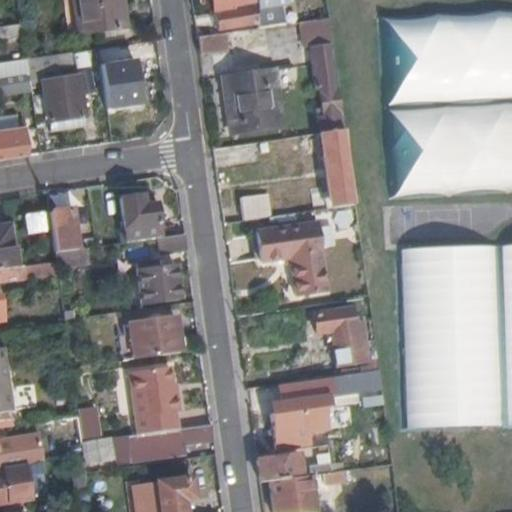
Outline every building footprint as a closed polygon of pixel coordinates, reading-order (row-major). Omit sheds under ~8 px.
[(75,0),(81,37),(124,30),(120,0),(75,0)] [(213,0),(216,16),(256,11),(256,6),(259,5),(258,0),(213,0)] [(256,6),(256,11),(289,7),(287,0),(258,0),(259,5),(256,6)] [(256,11),(216,16),(218,31),(258,25),(256,11)] [(511,13),(382,20),(391,197),(511,190),(511,13)] [(319,121),(321,135),(345,132),(343,117),(329,21),(299,25),(302,48),(309,48),(314,90),(320,92),(323,117),(319,121)] [(0,40),(24,38),(22,23),(0,27),(0,40)] [(196,39),(199,57),(225,53),(223,41),(232,38),(232,34),(196,39)] [(100,52),(101,63),(129,60),(128,49),(100,52)] [(74,78),(71,53),(42,57),(45,82),(42,83),(48,122),(83,116),(77,78),(74,78)] [(45,82),(42,57),(27,59),(29,72),(31,84),(42,83),(45,82)] [(98,68),(107,113),(143,106),(134,61),(98,68)] [(31,84),(29,72),(1,76),(4,96),(32,91),(31,84)] [(273,73),(222,80),(231,136),(280,130),(273,73)] [(85,127),(83,116),(48,122),(50,133),(85,127)] [(8,159),(29,156),(25,130),(5,132),(8,159)] [(0,159),(8,159),(5,132),(0,132),(0,159)] [(331,209),(354,206),(345,132),(321,135),(331,209)] [(294,138),(300,181),(323,178),(316,135),(294,138)] [(263,155),(262,145),(238,148),(239,158),(263,155)] [(156,237),(160,236),(154,204),(143,205),(141,196),(119,199),(125,241),(156,237)] [(240,202),(243,221),(269,218),(265,198),(240,202)] [(70,210),(49,213),(52,234),(54,252),(75,248),(70,210)] [(44,213),(25,217),(27,234),(46,231),(44,213)] [(313,221),(254,230),(258,260),(280,258),(286,262),(293,296),(322,291),(313,221)] [(0,223),(0,269),(16,267),(7,223),(0,223)] [(185,248),(183,233),(160,236),(156,237),(157,252),(185,248)] [(87,247),(75,248),(54,252),(55,261),(56,268),(89,263),(87,247)] [(511,247),(401,251),(406,431),(511,428),(511,247)] [(178,299),(173,262),(155,266),(153,260),(132,263),(139,305),(178,299)] [(16,267),(0,269),(0,282),(57,273),(56,268),(55,261),(16,267)] [(357,364),(358,373),(377,371),(376,363),(375,361),(365,362),(359,319),(350,320),(348,309),(312,315),(315,334),(329,332),(333,367),(357,364)] [(133,358),(180,352),(175,318),(128,325),(133,358)] [(0,410),(12,409),(3,348),(0,348),(0,410)] [(135,434),(175,429),(174,412),(178,411),(175,394),(171,395),(170,384),(168,367),(127,372),(135,434)] [(358,373),(320,379),(322,391),(378,384),(377,371),(358,373)] [(12,392),(14,407),(35,404),(33,389),(12,392)] [(97,407),(78,409),(82,440),(100,438),(97,407)] [(308,409),(301,410),(303,420),(311,419),(308,409)] [(303,420),(301,410),(269,415),(274,449),(306,445),(304,433),(315,431),(312,419),(311,419),(303,420)] [(80,436),(78,418),(65,420),(67,438),(80,436)] [(182,443),(212,439),(209,424),(180,428),(182,443)] [(38,442),(36,426),(2,432),(5,447),(38,442)] [(184,454),(182,443),(180,428),(175,429),(135,434),(126,435),(129,462),(184,454)] [(80,436),(67,438),(70,458),(83,456),(81,441),(80,436)] [(105,439),(88,440),(90,454),(107,452),(105,439)] [(79,489),(79,494),(88,493),(83,456),(70,458),(75,489),(79,489)] [(256,462),(258,483),(268,482),(309,476),(321,474),(330,473),(329,464),(299,468),(297,456),(256,462)] [(344,471),(330,473),(321,474),(322,486),(345,482),(344,471)] [(0,503),(9,502),(6,474),(0,474),(0,503)] [(313,511),(309,476),(268,482),(272,511),(313,511)] [(189,477),(154,482),(158,511),(183,511),(181,499),(193,498),(189,477)] [(158,511),(154,482),(130,485),(133,511),(158,511)] [(79,494),(68,496),(69,507),(90,504),(88,493),(79,494)]
